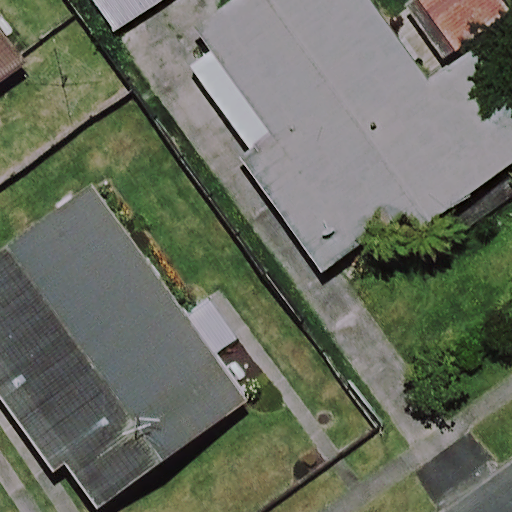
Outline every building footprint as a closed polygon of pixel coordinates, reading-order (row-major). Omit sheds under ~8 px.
[(162,0),(89,0),(112,33),(162,0)] [(428,91),(364,0),(244,0),(200,31),(272,133),(239,156),(322,274),(415,208),(426,224),(511,163),(511,111),(474,58),(428,91)] [(510,16),(497,0),(415,0),(458,55),(510,16)] [(0,98),(27,78),(0,42),(0,98)] [(93,511),(237,406),(78,188),(0,245),(0,386),(91,511),(93,511)]
